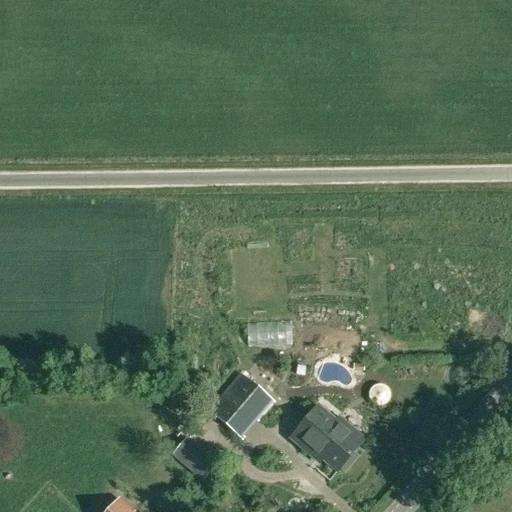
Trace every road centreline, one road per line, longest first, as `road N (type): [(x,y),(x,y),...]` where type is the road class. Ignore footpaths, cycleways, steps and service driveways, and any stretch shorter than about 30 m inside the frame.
road 1 (unclassified): [(511,175),(0,182)]
road 2 (tertiary): [(402,511),(511,384)]
